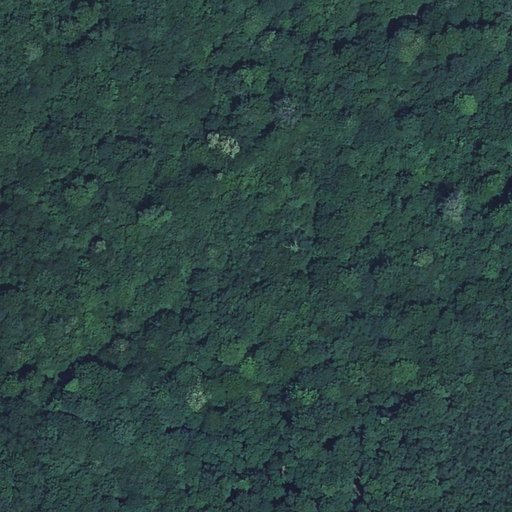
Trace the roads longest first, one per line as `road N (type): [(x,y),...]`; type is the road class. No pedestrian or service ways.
road 1 (track): [(0,418),(48,432),(137,408),(511,373)]
road 2 (track): [(296,398),(343,335),(393,314),(511,207)]
